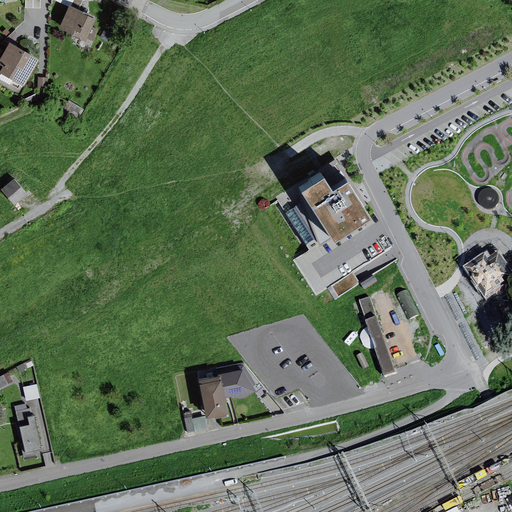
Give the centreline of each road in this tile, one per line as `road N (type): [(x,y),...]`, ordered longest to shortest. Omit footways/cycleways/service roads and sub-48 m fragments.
road 1 (residential): [(451,359),(427,383),(0,484)]
road 2 (unclassified): [(451,359),(452,338),(362,146),(373,130),(511,57)]
road 3 (residential): [(129,0),(176,22),(207,18),(241,0)]
